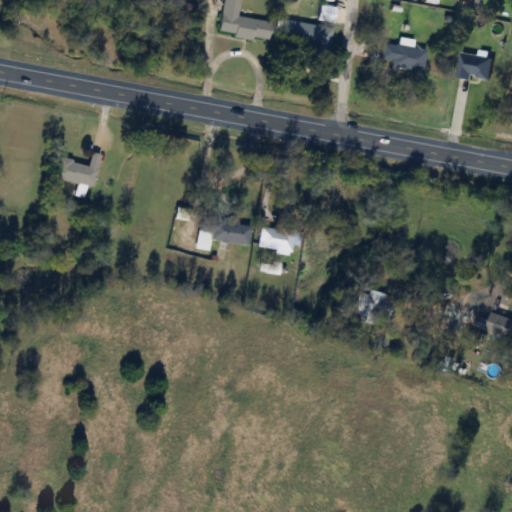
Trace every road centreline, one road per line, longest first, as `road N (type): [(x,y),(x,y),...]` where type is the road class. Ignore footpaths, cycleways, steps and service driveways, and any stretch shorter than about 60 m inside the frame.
road 1 (primary): [(299,126),(0,71)]
road 2 (primary): [(511,166),(299,126)]
road 3 (residential): [(349,0),(338,133)]
